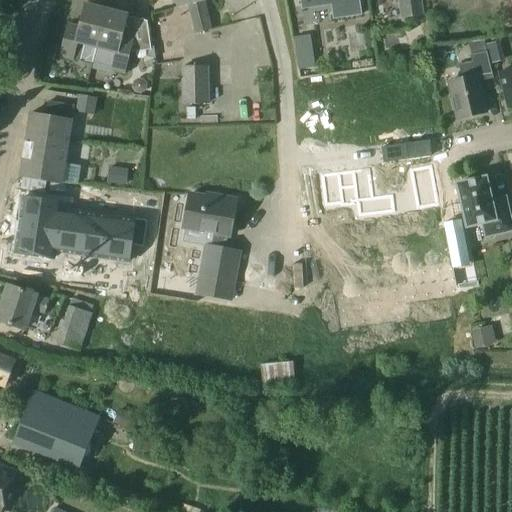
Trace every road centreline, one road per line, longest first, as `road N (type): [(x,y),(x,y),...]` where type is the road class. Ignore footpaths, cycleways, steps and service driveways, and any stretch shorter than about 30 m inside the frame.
road 1 (track): [(511,395),(459,393),(438,401),(428,511)]
road 2 (unclassified): [(0,176),(39,0)]
road 3 (track): [(285,117),(375,146),(437,147)]
